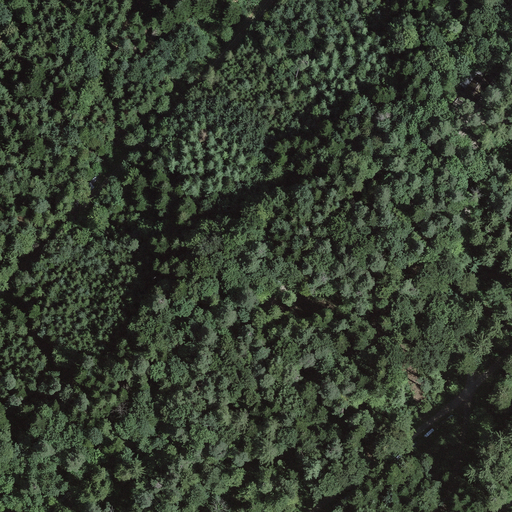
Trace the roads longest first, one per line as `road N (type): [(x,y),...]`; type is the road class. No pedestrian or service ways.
road 1 (track): [(69,511),(159,435),(292,282),(483,112),(511,67)]
road 2 (track): [(483,112),(466,221),(471,410),(443,511)]
road 3 (track): [(0,285),(163,124),(270,0)]
road 4 (track): [(511,344),(473,385),(313,511)]
